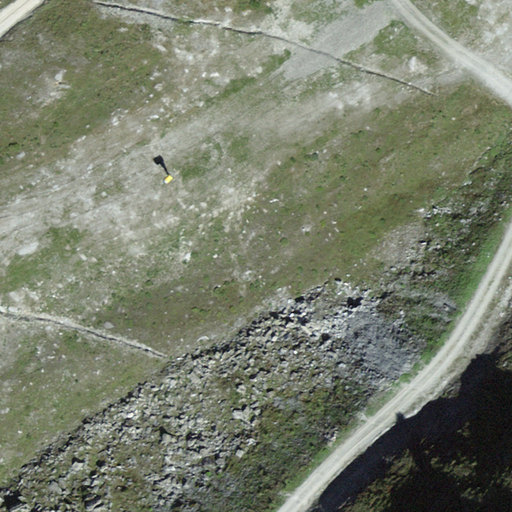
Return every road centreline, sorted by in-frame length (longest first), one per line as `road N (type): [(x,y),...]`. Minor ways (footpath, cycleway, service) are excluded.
road 1 (track): [(286,511),(444,358),(511,239)]
road 2 (track): [(511,94),(403,0)]
